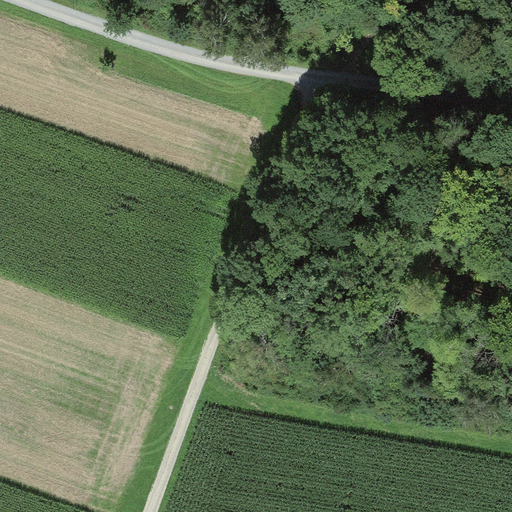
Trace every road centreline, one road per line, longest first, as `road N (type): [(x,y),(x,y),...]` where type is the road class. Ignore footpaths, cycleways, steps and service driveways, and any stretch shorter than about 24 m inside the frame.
road 1 (track): [(153,511),(319,82)]
road 2 (track): [(319,82),(196,58),(22,0)]
road 3 (track): [(319,82),(511,102)]
